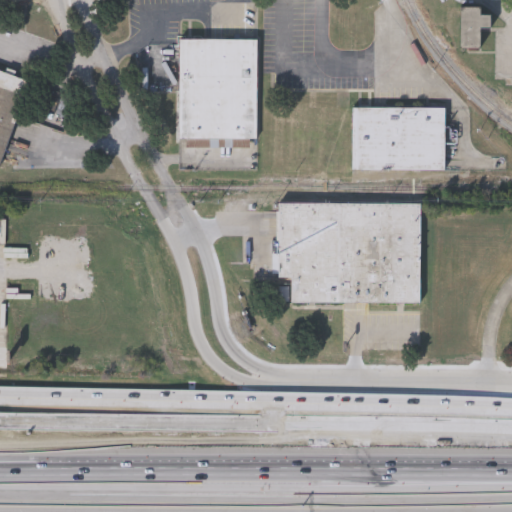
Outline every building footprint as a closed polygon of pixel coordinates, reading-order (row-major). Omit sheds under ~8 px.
[(459,10),(480,10),(480,18),(490,18),(490,31),(480,31),(480,49),(459,49),(459,10)] [(258,39),(258,140),(179,139),(179,39),(258,39)] [(0,163),(0,70),(30,82),(0,163)] [(446,108),(445,171),(354,170),(355,107),(446,108)] [(419,204),(419,304),(289,303),(289,278),(277,278),(277,203),(419,204)]
